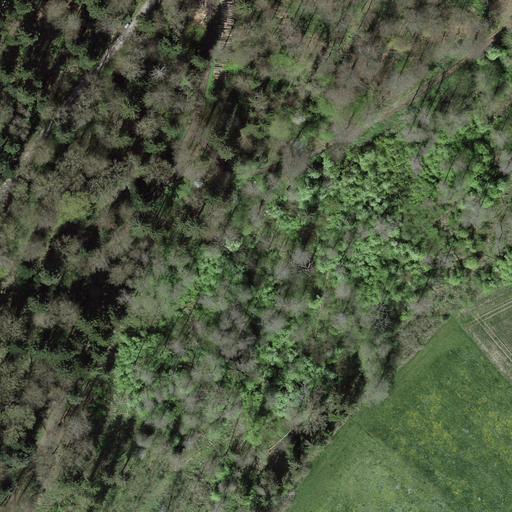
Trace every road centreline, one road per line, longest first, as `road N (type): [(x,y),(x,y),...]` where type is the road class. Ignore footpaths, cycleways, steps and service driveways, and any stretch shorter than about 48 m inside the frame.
road 1 (track): [(6,511),(71,375),(91,280),(129,216),(186,174),(306,159),(435,83),(511,24)]
road 2 (track): [(141,511),(300,352),(369,269)]
road 3 (track): [(158,0),(0,191)]
road 4 (track): [(220,167),(196,118),(209,0)]
